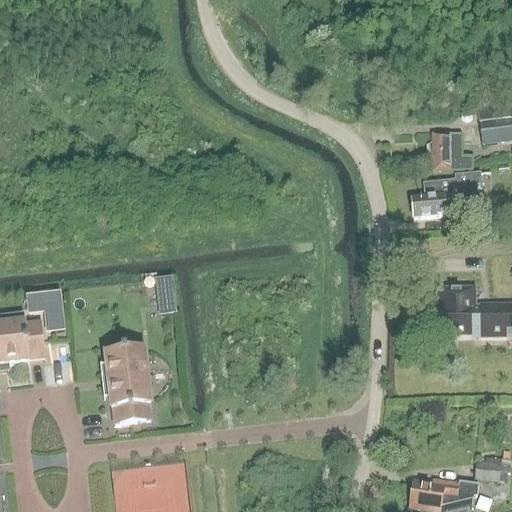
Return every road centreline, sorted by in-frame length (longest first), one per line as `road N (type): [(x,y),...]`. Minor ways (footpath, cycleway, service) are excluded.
road 1 (unclassified): [(201,0),(208,29),(239,79),(332,128),(364,159),(382,241),(372,421)]
road 2 (residential): [(72,456),(372,421)]
